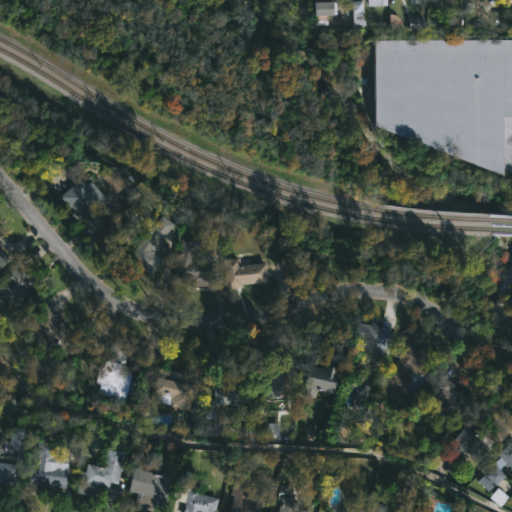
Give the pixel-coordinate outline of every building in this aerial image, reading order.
[(334,1),(334,15),(327,15),(327,24),(315,24),(313,1),(334,1)] [(362,1),(351,1),(351,26),(361,26),(362,1)] [(407,28),(422,28),(423,18),(408,18),(407,28)] [(511,173),(499,168),(499,174),(372,125),(373,38),(511,38),(511,173)] [(105,180),(112,183),(116,172),(108,170),(105,180)] [(78,179),(83,185),(88,180),(101,195),(76,217),(57,196),(78,179)] [(124,225),(106,241),(91,224),(109,208),(124,225)] [(161,237),(158,240),(156,239),(149,248),(164,260),(151,277),(126,257),(159,215),(171,224),(161,237)] [(0,267),(9,260),(0,249),(0,233),(1,232),(0,230),(0,267)] [(213,261),(209,287),(172,282),(178,240),(195,242),(193,258),(213,261)] [(237,259),(238,265),(263,262),(265,282),(225,289),(221,259),(237,257),(237,259)] [(12,267),(17,272),(18,270),(28,281),(26,284),(33,291),(14,309),(0,294),(0,280),(1,280),(0,279),(0,273),(9,264),(12,267)] [(78,339),(61,359),(42,342),(40,344),(31,336),(34,333),(24,325),(43,303),(55,314),(53,317),(78,339)] [(391,331),(384,357),(349,347),(356,321),(391,331)] [(430,368),(420,380),(407,369),(403,374),(412,382),(404,393),(383,376),(397,359),(394,357),(401,348),(396,345),(407,330),(427,346),(423,351),(425,353),(420,360),(430,368)] [(128,347),(122,372),(131,374),(123,405),(96,398),(98,390),(93,388),(98,369),(102,370),(104,361),(106,361),(111,343),(128,347)] [(333,368),(328,393),(299,386),(304,365),(318,368),(319,365),(333,368)] [(193,377),(185,409),(167,405),(167,402),(166,401),(167,396),(150,391),(156,367),(193,377)] [(278,396),(263,397),(261,379),(273,377),(272,370),(289,368),(291,392),(278,394),(278,396)] [(461,394),(452,405),(440,396),(436,401),(426,393),(439,375),(452,385),(451,386),(461,394)] [(243,381),(244,387),(254,386),(254,394),(246,395),(246,401),(212,404),(211,383),(243,381)] [(489,443),(476,460),(463,450),(454,462),(441,453),(463,423),(489,443)] [(16,451),(15,463),(23,463),(25,428),(10,427),(9,451),(16,451)] [(55,456),(59,458),(64,463),(65,467),(64,485),(27,483),(28,464),(35,465),(35,441),(51,441),(51,455),(55,456)] [(511,443),(511,473),(495,456),(510,441),(511,443)] [(120,461),(116,484),(109,483),(108,487),(99,486),(97,497),(75,493),(79,472),(84,472),(86,464),(102,467),(105,449),(122,452),(120,461)] [(0,462),(16,464),(14,486),(0,484),(0,462)] [(476,476),(484,490),(505,479),(498,467),(503,465),(502,462),(476,476)] [(164,476),(158,498),(152,497),(150,506),(136,502),(138,494),(126,491),(132,467),(164,476)] [(178,488),(189,489),(191,473),(180,472),(178,488)] [(265,496),(262,506),(260,505),(258,511),(224,511),(235,472),(248,475),(245,488),(253,490),(253,494),(265,496)] [(214,496),(210,511),(181,511),(186,490),(214,496)] [(310,511),(309,511),(275,511),(279,496),(296,500),(294,508),(310,511)] [(382,511),(384,505),(371,502),(368,511),(382,511)]
